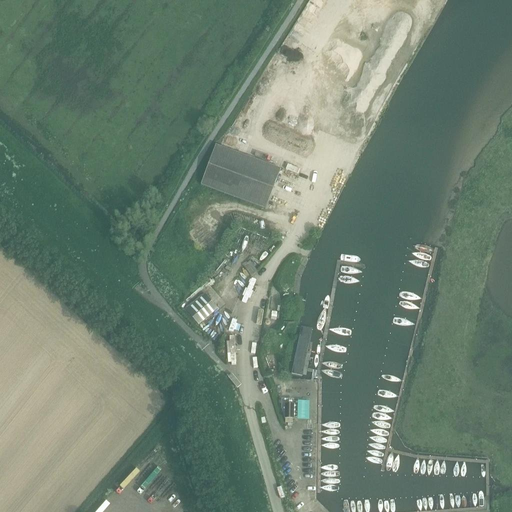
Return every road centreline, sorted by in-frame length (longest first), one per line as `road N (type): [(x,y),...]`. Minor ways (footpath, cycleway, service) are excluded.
road 1 (track): [(0,165),(135,289)]
road 2 (unclassified): [(276,511),(247,389)]
